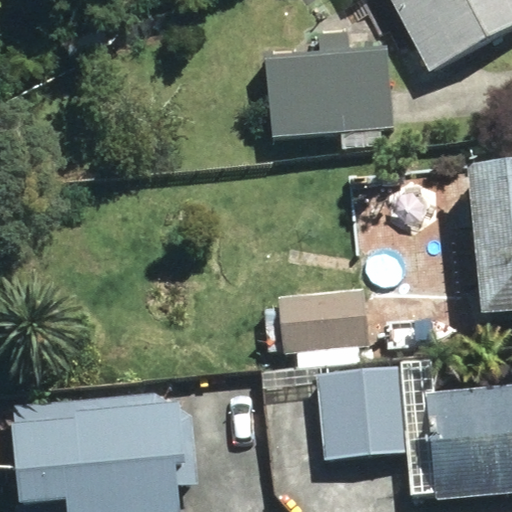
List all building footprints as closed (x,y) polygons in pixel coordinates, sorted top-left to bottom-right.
[(511,0),(380,0),(430,90),(511,45),(511,0)] [(91,28),(53,47),(70,81),(107,63),(91,28)] [(264,76),(271,156),(393,143),(385,65),(264,76)] [(511,194),(466,199),(479,346),(511,342),(511,194)] [(277,314),(282,371),(367,363),(363,308),(277,314)] [(363,396),(371,483),(420,478),(412,391),(363,396)] [(178,511),(171,398),(0,409),(0,435),(5,511),(178,511)] [(511,406),(427,414),(436,511),(488,511),(511,510),(511,406)] [(268,489),(270,511),(353,511),(351,480),(268,489)]
